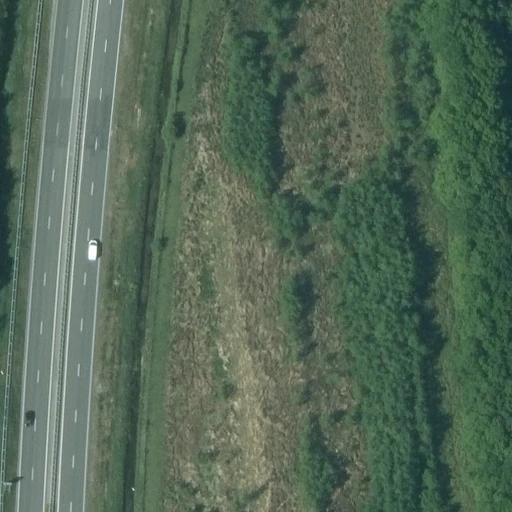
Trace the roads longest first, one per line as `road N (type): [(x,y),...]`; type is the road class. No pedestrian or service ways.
road 1 (trunk): [(70,511),(110,0)]
road 2 (trunk): [(69,0),(30,511)]
